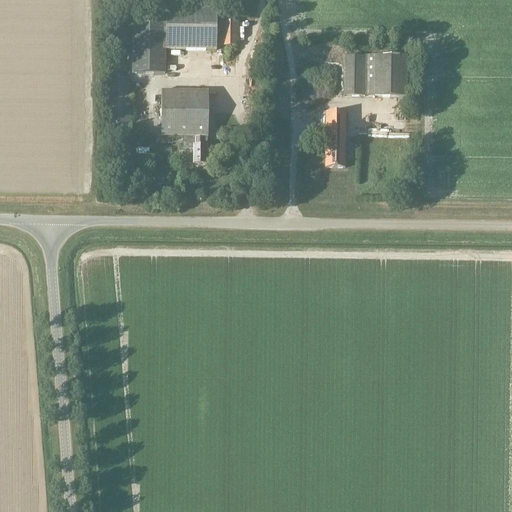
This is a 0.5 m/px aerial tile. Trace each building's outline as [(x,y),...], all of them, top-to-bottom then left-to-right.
[(165,18),(132,17),(131,74),(164,74),(164,50),(215,50),(216,10),(165,10),(165,18)] [(238,47),(238,22),(217,22),(217,47),(238,47)] [(363,97),(364,56),(343,56),(343,96),(363,97)] [(406,98),(406,56),(373,56),(373,98),(406,98)] [(227,67),(226,58),(211,58),(212,68),(227,67)] [(129,77),(106,77),(106,127),(129,127),(129,77)] [(207,148),(207,102),(207,92),(161,91),(161,136),(182,137),(182,150),(193,150),(192,165),(206,165),(206,148),(207,148)] [(344,168),(345,112),(325,112),(325,130),(324,130),(324,138),(325,138),(324,168),(344,168)]
